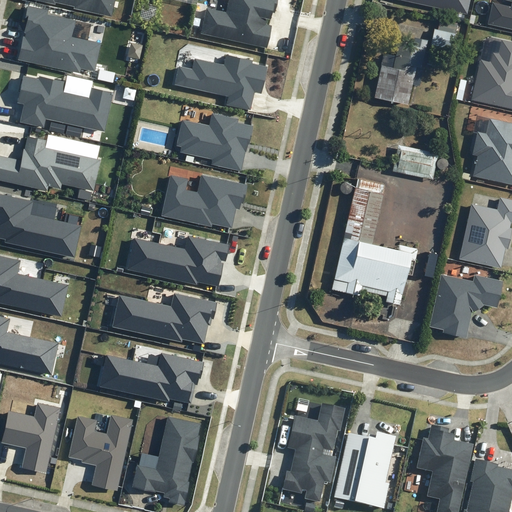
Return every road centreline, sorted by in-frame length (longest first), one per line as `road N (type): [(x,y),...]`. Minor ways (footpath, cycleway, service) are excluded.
road 1 (residential): [(262,339),(338,0)]
road 2 (residential): [(262,339),(462,380),(511,366)]
road 3 (residential): [(222,511),(262,339)]
